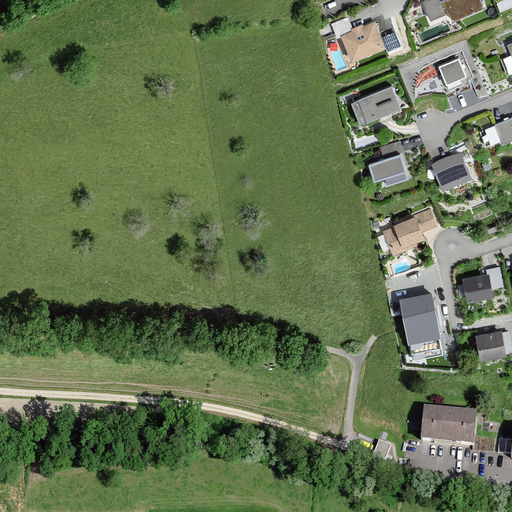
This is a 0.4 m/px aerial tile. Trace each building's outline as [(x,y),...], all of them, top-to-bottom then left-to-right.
[(485,8),(481,0),(444,0),(440,2),(439,0),(426,0),(423,1),(431,20),(450,12),(454,21),(485,8)] [(387,48),(376,22),(364,27),(363,24),(353,28),(348,17),(332,24),(338,38),(342,36),(353,62),(387,48)] [(467,77),(457,55),(435,65),(444,87),(467,77)] [(401,106),(391,86),(352,104),(362,124),(401,106)] [(511,140),(511,118),(494,125),(497,131),(493,132),(497,142),(502,140),(503,144),(511,140)] [(407,165),(400,141),(380,148),(383,159),(369,163),(375,180),(384,177),(386,185),(408,178),(404,166),(407,165)] [(468,174),(459,154),(434,166),(444,187),(468,174)] [(436,226),(429,207),(409,215),(411,218),(393,225),(394,226),(383,231),(393,256),(417,246),(415,242),(426,238),(423,231),(436,226)] [(485,270),(486,274),(463,279),(468,301),(494,296),(492,289),(502,287),(498,267),(485,270)] [(442,352),(430,296),(403,302),(414,358),(442,352)] [(501,333),(501,330),(476,335),(481,360),(507,355),(506,353),(511,352),(507,332),(501,333)] [(475,449),(477,415),(425,411),(422,445),(475,449)] [(380,441),(374,454),(386,459),(392,446),(380,441)]
